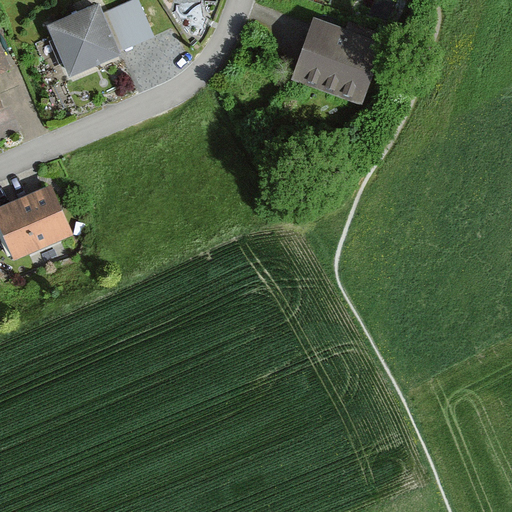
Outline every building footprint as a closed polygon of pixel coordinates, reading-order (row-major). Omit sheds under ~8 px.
[(137,0),(134,0),(103,14),(120,50),(153,36),(137,0)] [(50,29),(69,72),(112,53),(93,10),(50,29)] [(291,86),(362,111),(385,47),(314,22),(291,86)] [(0,43),(0,73),(11,69),(0,43)] [(72,240),(52,187),(0,206),(0,239),(9,263),(72,240)]
